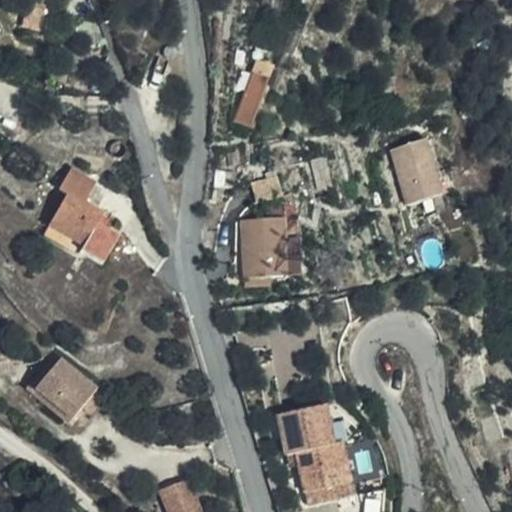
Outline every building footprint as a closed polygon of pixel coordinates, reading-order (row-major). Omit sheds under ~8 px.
[(45,17),(42,3),(34,2),(26,14),(45,17)] [(250,129),(272,69),(257,64),(233,123),(250,129)] [(123,150),(123,145),(119,141),(113,139),(108,141),(105,145),(105,151),(109,155),(114,157),(120,155),(123,150)] [(432,206),(423,149),(382,155),(390,212),(432,206)] [(96,225),(99,220),(101,217),(76,201),(86,182),(63,168),(50,189),(60,194),(36,234),(71,255),(74,250),(95,263),(112,236),(104,231),(96,225)] [(108,224),(99,220),(96,225),(104,231),(108,224)] [(244,225),(248,283),(280,282),(288,282),(288,277),(297,277),(295,242),(285,242),(285,223),(244,225)] [(280,282),(248,283),(248,290),(280,289),(280,282)] [(37,396),(64,367),(56,360),(29,389),(37,396)] [(102,402),(64,367),(37,396),(74,431),(86,418),(102,402)] [(110,410),(102,402),(86,418),(94,427),(110,410)] [(301,469),(308,496),(354,488),(345,448),(336,450),(328,407),(280,417),(291,472),(301,469)] [(204,511),(191,478),(162,490),(170,511),(204,511)] [(354,488),(308,496),(311,510),(357,502),(354,488)]
